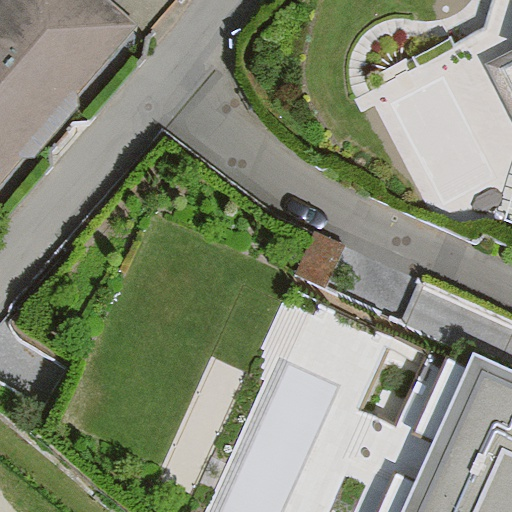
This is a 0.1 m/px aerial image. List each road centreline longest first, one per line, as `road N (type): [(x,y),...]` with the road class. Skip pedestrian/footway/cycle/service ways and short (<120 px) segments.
road 1 (residential): [(169,83),(301,193),(511,289)]
road 2 (residential): [(169,83),(0,267)]
